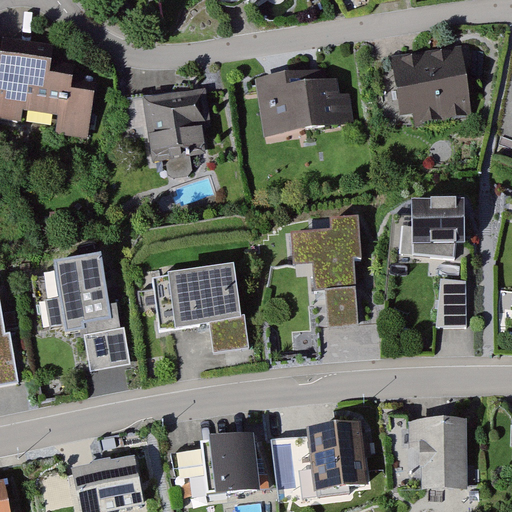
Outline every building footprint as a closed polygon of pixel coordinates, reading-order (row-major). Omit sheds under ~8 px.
[(471,56),(404,65),(413,128),(479,119),(471,56)] [(52,67),(1,60),(0,63),(0,121),(21,125),(23,114),(58,119),(56,137),(88,141),(94,97),(71,94),(73,82),(50,78),(52,67)] [(313,77),(263,84),(271,136),(342,126),(336,86),(315,89),(313,77)] [(208,94),(150,102),(157,155),(215,147),(208,94)] [(465,204),(412,205),(413,258),(455,261),(456,246),(466,246),(465,204)] [(330,235),(290,238),(292,269),(311,268),(313,294),(326,293),(329,330),(343,329),(358,328),(354,264),(360,264),(357,222),(329,224),(330,235)] [(102,260),(55,267),(66,335),(81,333),(82,338),(85,338),(121,332),(117,308),(110,309),(102,260)] [(234,274),(153,286),(160,333),(209,327),(211,341),(213,356),(251,351),(246,320),(240,321),(234,274)] [(453,330),(467,330),(466,284),(441,282),(436,331),(453,330)] [(0,387),(18,384),(10,339),(3,340),(0,320),(0,387)] [(85,338),(91,375),(109,372),(131,368),(125,331),(121,332),(85,338)] [(478,427),(421,425),(420,449),(429,450),(427,503),(475,505),(478,427)] [(309,434),(306,434),(314,497),(317,497),(342,494),(369,490),(361,428),(334,431),(309,434)] [(270,446),(182,452),(184,482),(210,481),(211,501),(273,497),(270,446)] [(135,460),(71,474),(79,511),(126,511),(145,508),(135,460)] [(19,511),(18,489),(0,491),(0,511),(19,511)]
